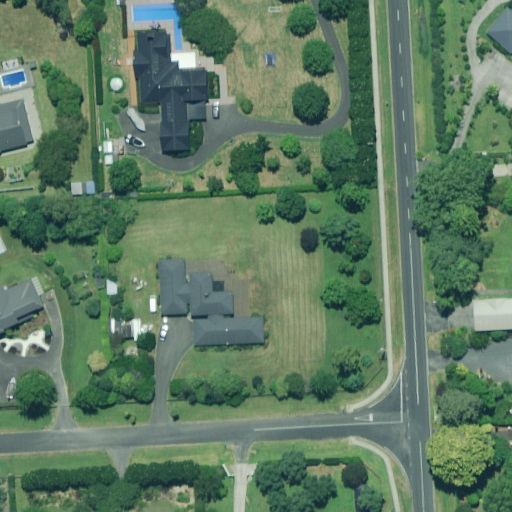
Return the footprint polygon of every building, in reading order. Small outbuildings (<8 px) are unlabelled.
[(511,10),(508,7),(486,34),(511,55),(511,10)] [(171,33),(135,33),(136,82),(141,82),(142,105),(162,105),(162,152),(191,152),(190,102),(210,102),(210,73),(181,73),(181,63),(172,63),(171,33)] [(0,154),(36,146),(24,101),(0,106),(0,154)] [(96,195),(96,183),(73,185),(74,196),(96,195)] [(187,275),(186,261),(161,262),(163,316),(195,315),(196,347),(266,344),(265,319),(233,320),(231,274),(187,275)] [(0,345),(2,344),(0,338),(0,336),(22,328),(20,321),(47,311),(35,279),(12,287),(11,285),(0,289),(0,345)] [(118,296),(119,282),(109,281),(108,296),(118,296)] [(511,300),(477,302),(478,332),(511,330),(511,300)] [(143,327),(124,327),(123,339),(142,339),(143,327)]
